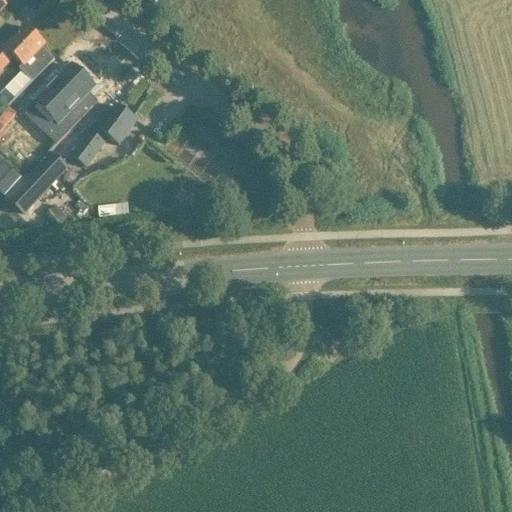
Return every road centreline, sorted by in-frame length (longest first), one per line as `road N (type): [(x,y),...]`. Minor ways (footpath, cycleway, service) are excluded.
road 1 (unclassified): [(25,511),(251,397),(300,341),(302,270)]
road 2 (unclassified): [(302,270),(293,184),(275,148),(166,75),(81,0)]
road 3 (tertiary): [(302,270),(0,296)]
road 4 (tertiary): [(511,263),(302,270)]
